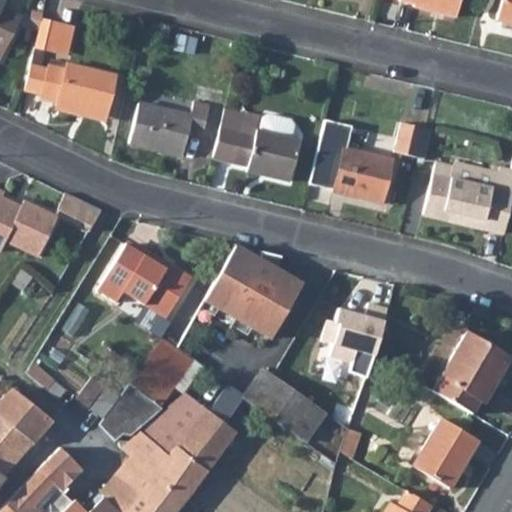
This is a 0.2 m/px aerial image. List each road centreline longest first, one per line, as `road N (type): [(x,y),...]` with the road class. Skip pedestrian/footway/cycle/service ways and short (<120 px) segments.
road 1 (residential): [(511,293),(400,256),(125,194),(0,133)]
road 2 (residential): [(163,0),(511,81)]
